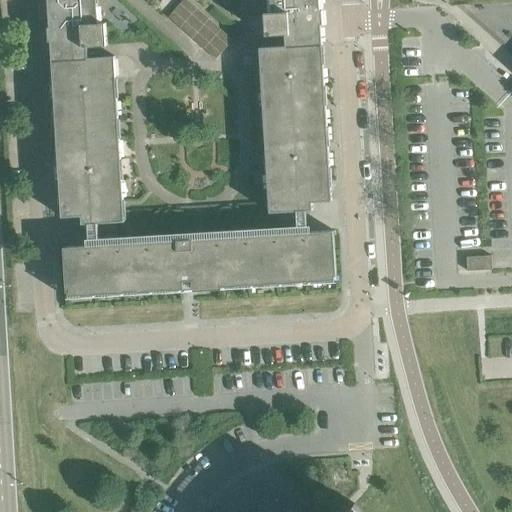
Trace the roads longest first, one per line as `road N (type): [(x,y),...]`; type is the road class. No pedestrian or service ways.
road 1 (residential): [(29,0),(51,336),(59,345),(342,329),(360,309)]
road 2 (residential): [(68,410),(358,396),(360,437),(277,446),(224,464),(185,511)]
road 3 (residential): [(360,309),(348,0)]
road 4 (secondary): [(10,511),(0,340)]
road 5 (residential): [(511,301),(360,309)]
